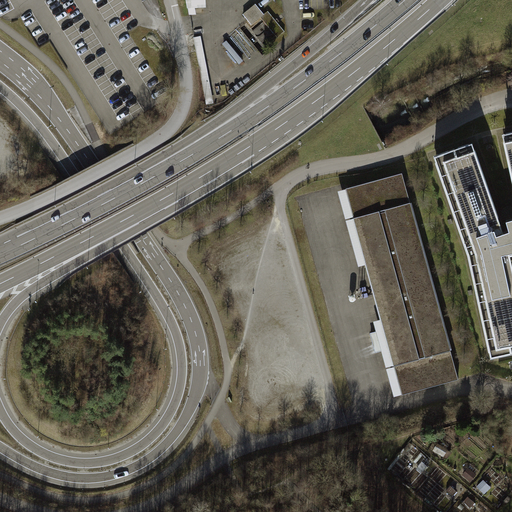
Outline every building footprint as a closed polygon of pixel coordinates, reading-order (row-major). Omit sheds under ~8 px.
[(187,0),(190,15),(196,15),(195,8),(206,8),(205,0),(187,0)] [(252,24),(260,17),(264,14),(255,4),(243,14),(252,24)] [(284,31),(268,11),(264,14),(260,17),(277,37),(284,31)] [(469,137),(430,151),(485,348),(511,343),(511,278),(504,247),(511,245),(511,124),(499,127),(511,180),(511,209),(498,217),(469,137)] [(405,174),(346,190),(401,389),(460,372),(405,174)]
